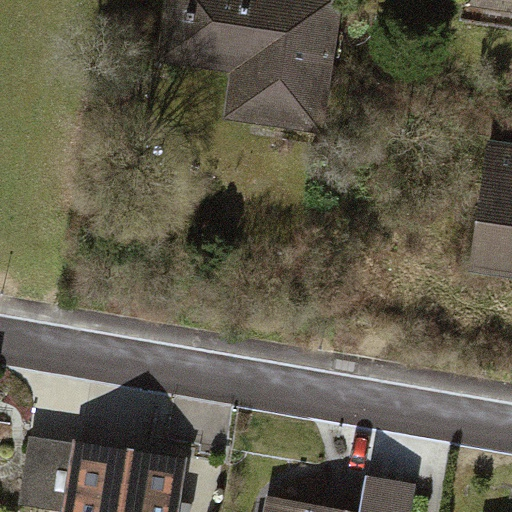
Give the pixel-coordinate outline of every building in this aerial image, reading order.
[(336,1),(328,0),(157,0),(148,69),(223,80),(217,126),(316,141),(336,1)] [(511,0),(462,0),(459,24),(511,31),(511,0)] [(511,149),(482,145),(462,279),(511,285),(511,149)] [(180,511),(189,463),(35,436),(22,509),(38,511),(180,511)] [(325,511),(266,499),(263,511),(325,511)]
